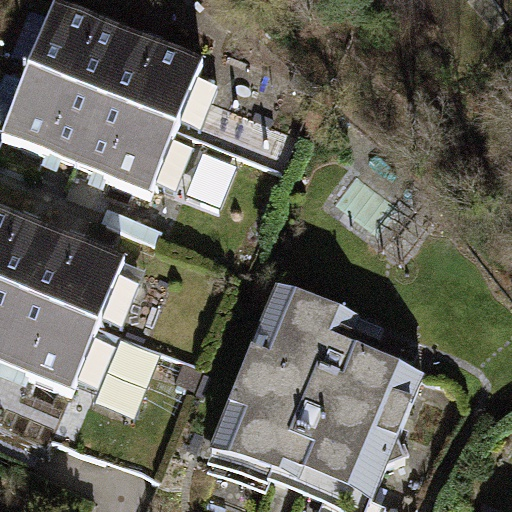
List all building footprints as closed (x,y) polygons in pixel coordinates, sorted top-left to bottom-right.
[(102,30),(56,11),(51,25),(31,17),(13,61),(33,70),(30,77),(104,107),(129,44),(101,33),(102,30)] [(129,44),(104,107),(178,136),(181,127),(202,135),(220,91),(199,82),(204,70),(158,52),(157,55),(129,44)] [(104,107),(30,77),(26,86),(6,78),(0,93),(0,126),(9,130),(3,143),(50,162),(51,159),(79,170),(104,107)] [(178,136),(104,107),(79,170),(106,180),(105,183),(151,202),(157,189),(177,196),(195,152),(174,144),(178,136)] [(161,236),(113,216),(107,230),(156,249),(161,236)] [(0,293),(25,304),(50,241),(22,229),(23,226),(0,217),(0,293)] [(50,241),(25,304),(99,333),(103,324),(123,332),(141,288),(120,280),(125,267),(79,248),(78,251),(50,241)] [(0,366),(25,304),(0,293),(0,366)] [(384,335),(279,294),(213,459),(272,482),(272,485),(328,507),(328,504),(347,511),(371,511),(372,509),(386,475),(406,466),(397,446),(423,382),(373,362),(384,335)] [(25,304),(0,366),(28,378),(27,381),(73,399),(78,386),(99,394),(116,350),(95,341),(99,333),(25,304)] [(161,358),(99,333),(95,341),(116,350),(99,394),(94,407),(135,423),(161,358)] [(272,482),(213,459),(208,475),(266,498),(272,485),(272,482)]
